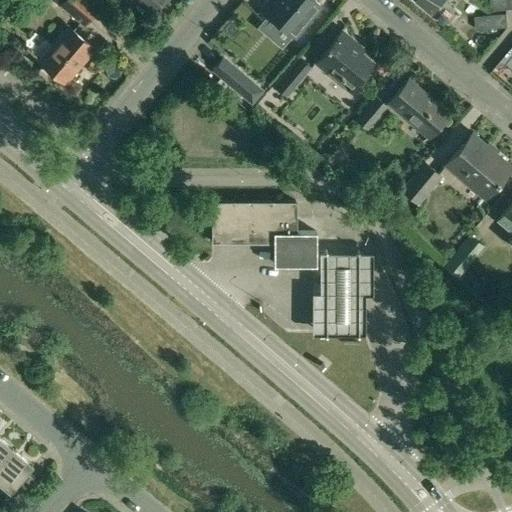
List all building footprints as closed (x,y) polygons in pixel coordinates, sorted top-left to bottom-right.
[(63,0),(60,5),(82,24),(97,6),(89,0),(63,0)] [(131,0),(135,3),(133,5),(139,10),(141,8),(148,14),(159,0),(131,0)] [(312,0),(268,0),(261,8),(294,37),(320,6),(312,0)] [(416,0),(416,1),(433,16),(443,3),(446,0),(416,0)] [(511,0),(491,0),(492,10),(511,8),(511,0)] [(508,27),(506,14),(475,17),(476,29),(508,27)] [(67,27),(39,60),(64,82),(93,49),(67,27)] [(358,42),(342,29),(314,63),(326,73),(330,69),(350,85),(346,90),(351,94),(366,76),(362,73),(373,60),(355,46),(358,42)] [(273,86),(286,97),(312,67),(299,56),(273,86)] [(223,57),(212,71),(252,105),(264,91),(223,57)] [(408,80),(389,103),(428,137),(448,114),(408,80)] [(356,120),(367,129),(386,106),(375,97),(356,120)] [(445,163),(484,197),(510,166),(471,133),(445,163)] [(401,189),(417,202),(440,175),(425,162),(401,189)] [(211,201),(211,241),(273,241),(273,263),(315,263),(315,231),(295,231),(295,201),(211,201)] [(511,201),(502,213),(496,221),(511,234),(511,237),(509,241),(511,243),(511,201)] [(445,265),(457,276),(482,245),(470,235),(445,265)] [(0,462),(12,448),(0,437),(0,462)] [(32,465),(12,448),(0,462),(0,483),(9,492),(32,465)]
